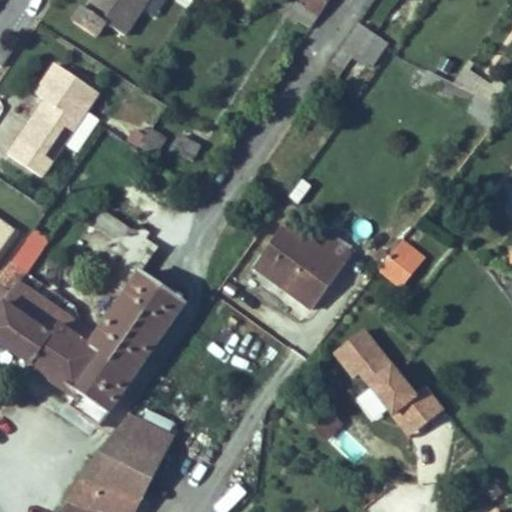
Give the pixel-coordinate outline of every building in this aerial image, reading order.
[(84,0),(67,26),(91,42),(102,27),(122,40),(149,0),(84,0)] [(328,0),(299,0),(296,5),(315,18),(328,0)] [(373,31),(358,17),(321,70),(331,77),(346,55),(354,58),(373,31)] [(373,31),(354,58),(365,63),(379,42),(373,31)] [(9,147),(38,167),(98,80),(55,50),(32,83),(51,96),(34,121),(30,118),(9,147)] [(497,85),(500,81),(474,66),(466,77),(492,92),(497,85)] [(177,135),(169,152),(191,162),(198,144),(177,135)] [(115,187),(107,202),(151,225),(159,211),(115,187)] [(0,241),(15,220),(0,209),(0,241)] [(90,216),(92,227),(106,226),(108,252),(116,251),(117,261),(149,258),(146,228),(120,230),(119,213),(90,216)] [(27,223),(11,246),(27,256),(41,235),(27,223)] [(280,225),(251,268),(314,311),(343,269),(280,225)] [(403,240),(380,270),(404,287),(426,257),(403,240)] [(11,246),(0,262),(0,271),(11,279),(27,256),(11,246)] [(101,410),(180,296),(136,265),(97,321),(126,340),(89,402),(101,410)] [(91,331),(11,279),(0,271),(0,346),(67,390),(61,400),(93,421),(101,410),(89,402),(126,340),(97,321),(91,331)] [(427,389),(415,398),(362,330),(336,350),(405,440),(443,410),(427,389)] [(117,419),(90,456),(154,497),(183,456),(120,414),(117,419)] [(143,511),(154,497),(90,456),(47,511),(143,511)]
